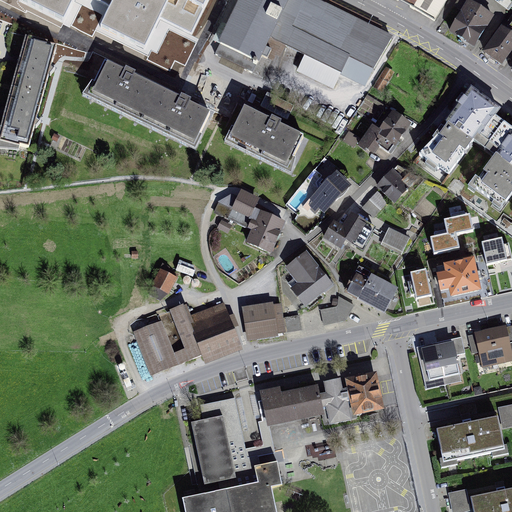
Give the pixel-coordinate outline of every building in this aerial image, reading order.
[(186,63),(216,0),(27,0),(171,69),(176,58),(186,63)] [(263,62),(273,40),(362,84),(390,38),(312,0),(241,0),(222,43),(263,62)] [(390,0),(431,21),(443,0),(390,0)] [(511,0),(496,0),(508,11),(511,6),(511,0)] [(468,10),(449,41),(474,56),(493,25),(468,10)] [(511,58),(511,42),(501,34),(483,60),(502,73),(511,58)] [(54,45),(23,37),(0,121),(0,140),(26,148),(54,45)] [(107,61),(90,96),(195,147),(212,111),(107,61)] [(511,136),(511,117),(475,90),(422,162),(449,182),(485,134),(504,147),(511,136)] [(304,136),(246,107),(228,143),(286,171),(304,136)] [(392,115),(379,133),(374,129),(360,148),(374,158),(385,142),(396,149),(411,128),(392,115)] [(511,136),(471,191),(500,212),(511,196),(511,136)] [(350,193),(334,178),(308,207),(323,222),(350,193)] [(391,178),(376,193),(395,212),(410,197),(391,178)] [(374,195),(358,213),(369,224),(386,206),(374,195)] [(427,236),(432,257),(462,250),(459,235),(476,231),(472,212),(444,219),(447,232),(427,236)] [(333,226),(323,247),(339,254),(345,241),(352,246),(355,242),(363,247),(370,235),(362,230),(364,228),(347,217),(339,229),(333,226)] [(257,218),(243,250),(266,261),(279,232),(281,229),(257,218)] [(217,229),(229,234),(233,225),(221,220),(217,229)] [(389,229),(382,244),(403,254),(410,238),(389,229)] [(479,241),(483,267),(507,263),(503,237),(479,241)] [(286,295),(304,314),(332,289),(304,259),(284,277),(294,288),(286,295)] [(194,276),(197,266),(179,262),(176,272),(194,276)] [(443,291),(444,297),(452,295),(454,303),(484,296),(477,264),(447,270),(447,272),(448,277),(440,279),(443,291)] [(509,280),(508,267),(494,268),(494,281),(509,280)] [(410,298),(443,291),(440,279),(448,277),(447,272),(406,280),(410,298)] [(366,284),(356,302),(384,318),(399,292),(371,276),(366,284)] [(157,293),(168,299),(177,284),(166,277),(157,293)] [(366,284),(355,277),(345,295),(356,302),(366,284)] [(321,313),(322,329),(345,324),(353,312),(338,302),(337,310),(321,313)] [(244,310),(248,343),(280,339),(276,306),(244,310)] [(134,332),(151,378),(205,358),(193,328),(188,312),(134,332)] [(229,314),(193,328),(205,358),(207,362),(242,348),(229,314)] [(302,321),(287,323),(288,334),(303,333),(302,321)] [(511,340),(510,330),(488,334),(495,369),(511,366),(510,362),(511,361),(511,340)] [(495,369),(488,334),(472,337),(472,340),(463,342),(466,359),(476,357),(479,373),(495,369)] [(459,345),(421,352),(428,385),(465,378),(459,345)] [(377,377),(318,388),(324,419),(326,427),(329,427),(329,429),(352,424),(352,422),(385,415),(377,377)] [(261,395),(268,430),(324,419),(318,388),(280,396),(279,392),(261,395)] [(277,469),(259,472),(256,460),(245,462),(232,401),(182,412),(199,490),(213,487),(215,498),(182,505),(183,511),(273,511),(270,493),(282,491),(277,469)] [(511,404),(498,407),(502,430),(511,427),(511,404)] [(494,424),(434,438),(441,466),(500,453),(494,424)] [(511,511),(511,496),(466,505),(467,511),(511,511)]
